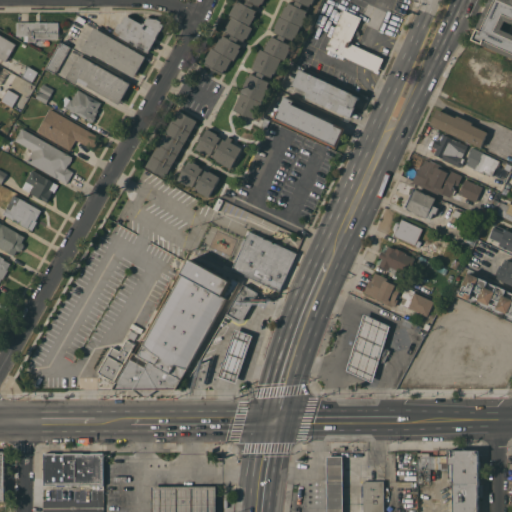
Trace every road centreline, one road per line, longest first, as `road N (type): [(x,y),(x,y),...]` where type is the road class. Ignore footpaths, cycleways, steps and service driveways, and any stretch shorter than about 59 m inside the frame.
road 1 (residential): [(207,0),(0,372)]
road 2 (primary): [(418,72),(330,261)]
road 3 (primary): [(330,261),(275,419)]
road 4 (secondary): [(275,419),(132,422)]
road 5 (secondary): [(407,420),(275,419)]
